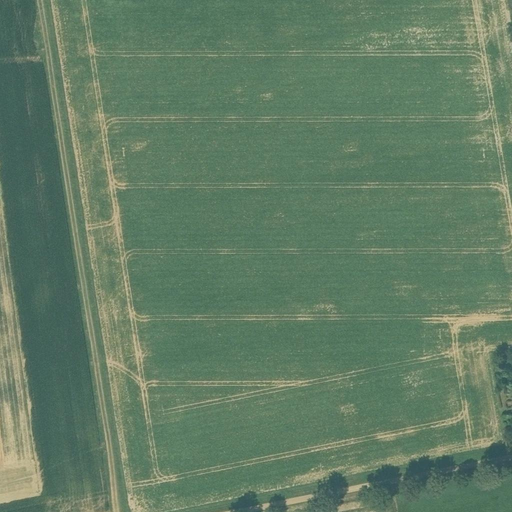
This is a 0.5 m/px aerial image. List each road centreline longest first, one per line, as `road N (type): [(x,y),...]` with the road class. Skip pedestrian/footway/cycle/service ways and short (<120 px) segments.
road 1 (track): [(40,0),(119,511)]
road 2 (unclassified): [(249,511),(511,457)]
